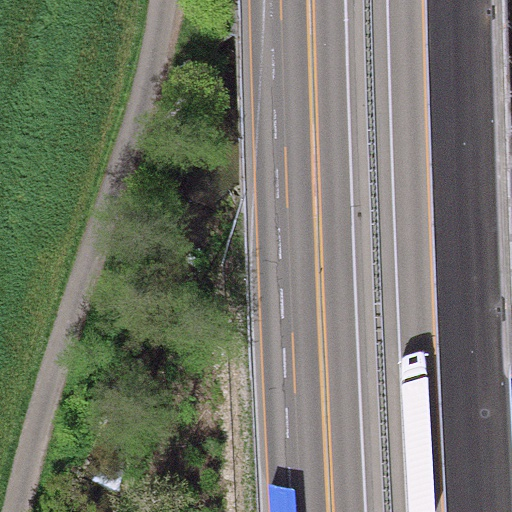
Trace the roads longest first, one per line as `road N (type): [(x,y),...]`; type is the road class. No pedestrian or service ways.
road 1 (track): [(168,0),(149,101),(22,511)]
road 2 (motorway): [(309,0),(329,511)]
road 3 (motorway): [(445,511),(429,0)]
